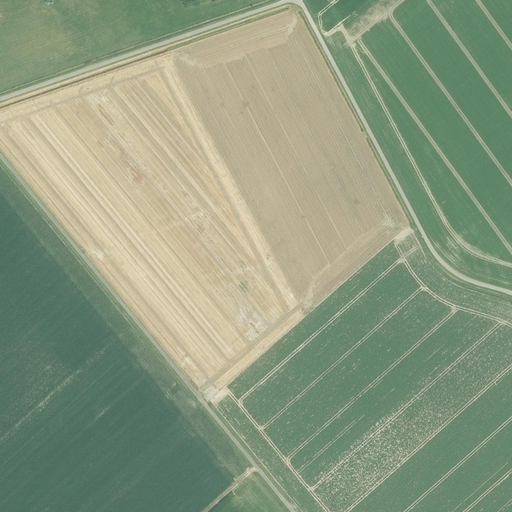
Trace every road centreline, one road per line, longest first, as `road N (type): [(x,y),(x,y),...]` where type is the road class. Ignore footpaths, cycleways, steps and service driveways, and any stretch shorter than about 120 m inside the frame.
road 1 (track): [(293,511),(0,154)]
road 2 (unclassified): [(511,293),(460,276),(432,251),(299,0)]
road 3 (unclassified): [(0,99),(284,0)]
